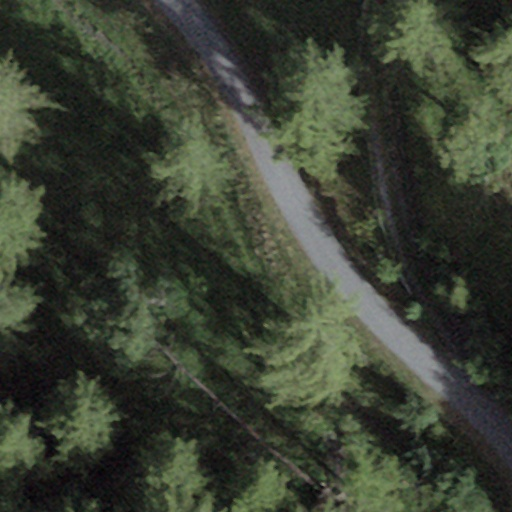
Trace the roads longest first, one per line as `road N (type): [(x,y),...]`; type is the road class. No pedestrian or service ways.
road 1 (unclassified): [(511,453),(328,262),(293,211),(231,83),(172,0)]
road 2 (track): [(475,417),(468,365),(414,269),(395,210),(380,90),(383,0)]
